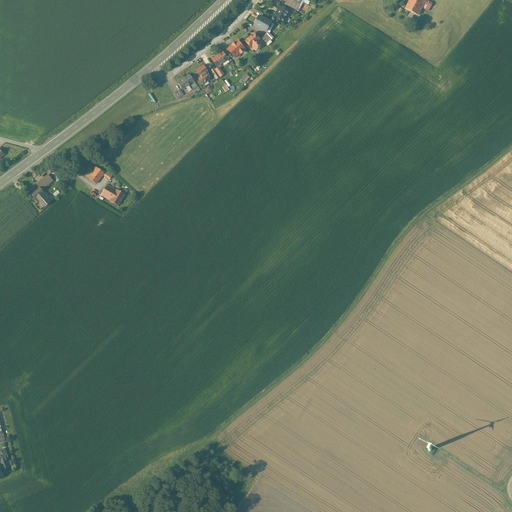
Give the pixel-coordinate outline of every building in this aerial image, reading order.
[(425,3),(419,0),(410,0),(405,9),(418,15),(419,14),(424,4),(425,3)] [(443,0),(433,0),(429,10),(440,15),(445,3),(442,2),(443,0)] [(299,4),(293,1),(290,7),(296,10),(299,4)] [(274,17),(273,18),(283,23),(290,12),(280,6),(278,10),(275,14),(276,14),(274,17)] [(259,16),(254,26),(266,32),(271,23),(271,22),(259,16)] [(268,33),(267,32),(267,33),(262,38),(267,43),(270,40),(271,41),(273,38),(268,33)] [(254,34),(246,41),(252,48),(253,47),(256,50),(263,44),(259,41),(260,40),(259,40),(254,34)] [(238,41),(228,49),(235,58),(239,55),(240,55),(244,52),(243,51),(245,49),(238,41)] [(223,53),(212,60),(217,67),(222,63),(227,60),(223,53)] [(204,66),(196,71),(200,78),(199,79),(203,84),(209,80),(205,75),(208,73),(204,66)] [(211,85),(203,91),(215,109),(235,98),(257,76),(249,67),(234,74),(233,76),(232,77),(230,78),(226,78),(217,82),(211,85)] [(190,75),(177,84),(182,90),(186,88),(188,86),(194,82),(190,75)] [(188,86),(192,90),(192,91),(197,87),(194,82),(188,86)] [(104,173),(94,166),(86,177),(95,184),(104,173)] [(48,176),(36,185),(38,187),(41,191),(52,181),(48,176)] [(116,191),(107,185),(101,196),(110,201),(116,191)] [(38,187),(30,194),(35,200),(37,203),(34,205),(39,211),(44,207),(49,203),(46,200),(42,195),(44,194),(44,193),(41,191),(38,187)] [(110,201),(117,206),(124,195),(116,190),(116,191),(110,201)]
